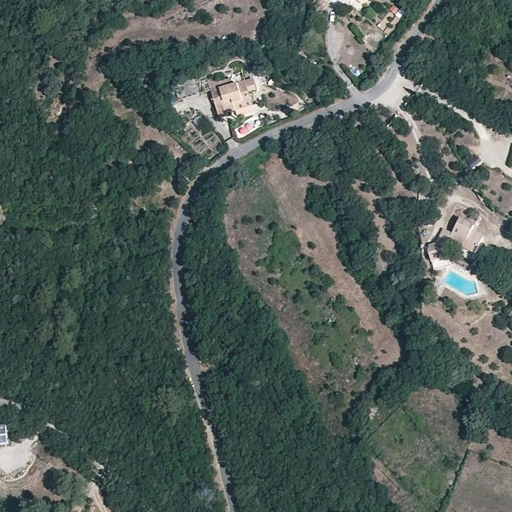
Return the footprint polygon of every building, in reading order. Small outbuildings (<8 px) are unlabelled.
[(391,6),(388,13),(401,18),(404,11),(391,6)] [(199,95),(194,79),(182,83),(187,98),(199,95)] [(257,90),(253,79),(221,89),(218,79),(208,82),(211,91),(219,119),(229,116),(228,114),(236,111),(235,108),(252,103),(249,93),(257,90)] [(211,91),(208,82),(202,84),(205,92),(211,91)] [(182,83),(174,85),(179,101),(187,98),(182,83)] [(252,103),(235,108),(236,111),(253,106),(252,103)] [(467,162),(472,170),(483,162),(477,155),(467,162)] [(474,253),(483,236),(471,230),(474,226),(460,219),(453,234),(444,230),(437,244),(446,248),(449,241),(463,248),(474,253)] [(446,248),(437,244),(430,246),(429,253),(431,262),(444,259),(446,248)] [(474,253),(463,248),(460,254),(471,260),(474,253)] [(0,441),(8,440),(8,437),(7,426),(0,427),(0,441)]
